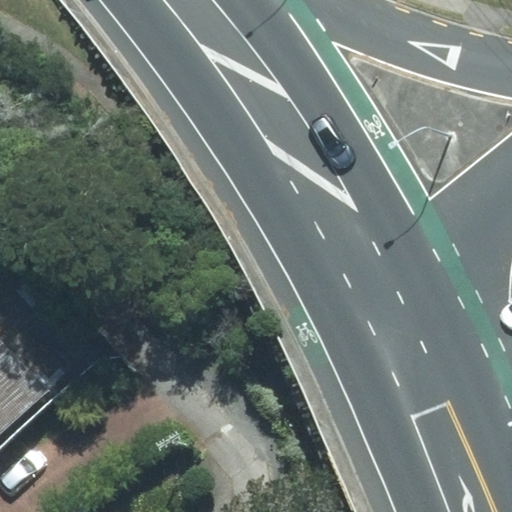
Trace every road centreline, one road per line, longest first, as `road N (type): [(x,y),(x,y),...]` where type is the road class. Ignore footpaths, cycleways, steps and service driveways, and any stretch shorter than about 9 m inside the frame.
road 1 (secondary): [(373,278),(268,94),(182,0)]
road 2 (secondary): [(307,0),(384,34),(511,69)]
road 3 (tertiary): [(373,278),(511,180)]
road 4 (secondary): [(428,407),(373,278)]
